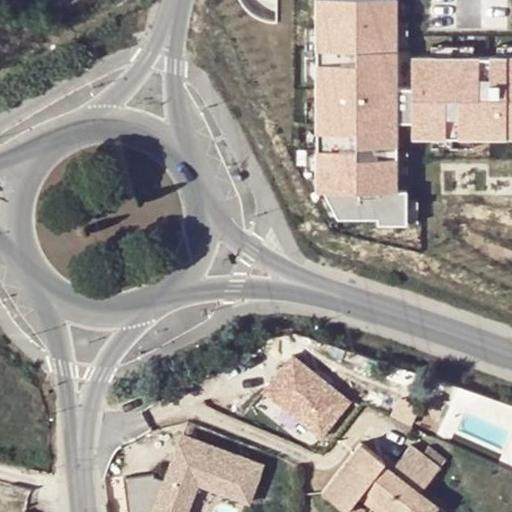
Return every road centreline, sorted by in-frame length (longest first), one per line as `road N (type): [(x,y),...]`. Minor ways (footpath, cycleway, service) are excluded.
road 1 (tertiary): [(511,356),(330,296)]
road 2 (tertiary): [(145,306),(234,288),(330,296)]
road 3 (tertiary): [(330,296),(234,237),(201,193)]
road 4 (unclassified): [(31,279),(56,344),(71,420)]
road 5 (tertiary): [(145,306),(168,292),(199,247),(201,193)]
road 6 (unclassified): [(71,420),(139,308)]
